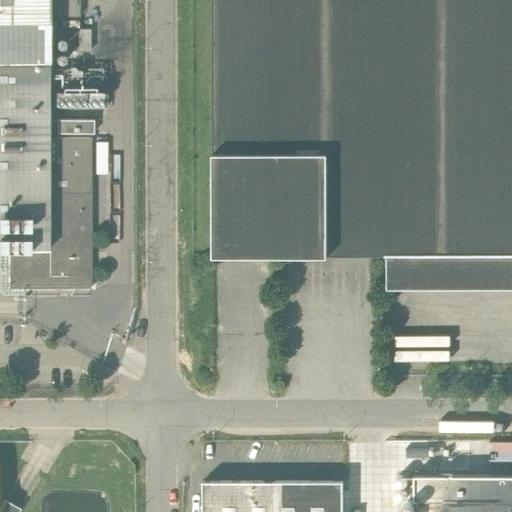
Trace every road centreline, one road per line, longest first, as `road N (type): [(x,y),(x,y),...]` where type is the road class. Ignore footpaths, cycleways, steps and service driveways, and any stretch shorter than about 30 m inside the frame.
road 1 (unclassified): [(162,416),(161,0)]
road 2 (unclassified): [(162,416),(511,413)]
road 3 (unclassified): [(0,416),(162,416)]
